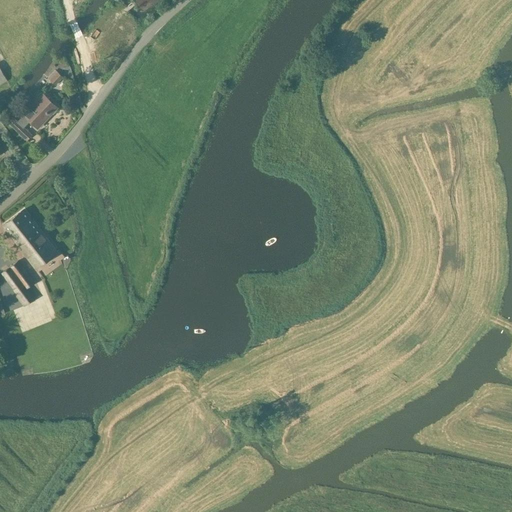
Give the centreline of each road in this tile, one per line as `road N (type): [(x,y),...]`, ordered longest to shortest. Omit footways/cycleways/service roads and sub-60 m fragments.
road 1 (track): [(61,511),(106,463),(176,411),(356,316),(391,273),(387,205),(343,131),(334,85),(352,40),(385,0)]
road 2 (unclassified): [(0,206),(184,0)]
